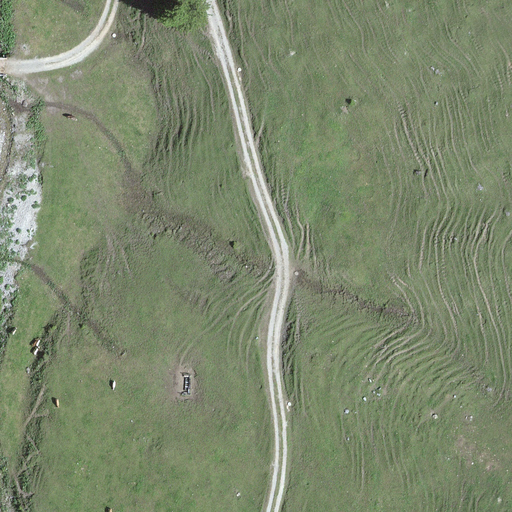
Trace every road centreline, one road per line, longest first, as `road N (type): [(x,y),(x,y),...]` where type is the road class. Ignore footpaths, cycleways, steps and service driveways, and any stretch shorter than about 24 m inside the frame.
road 1 (track): [(275,511),(290,440),(279,375),(287,240),(265,187),(218,0)]
road 2 (track): [(118,0),(93,47),(64,61),(0,67)]
